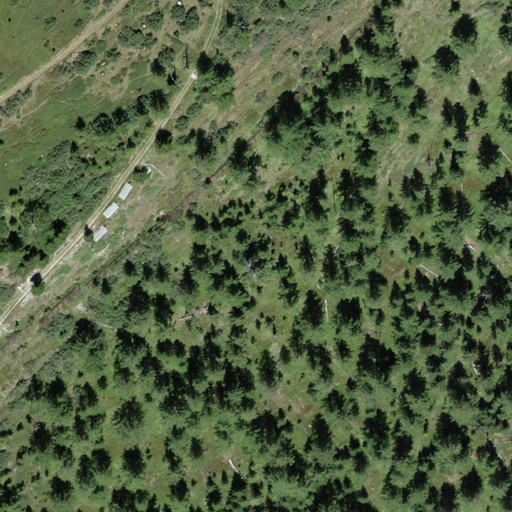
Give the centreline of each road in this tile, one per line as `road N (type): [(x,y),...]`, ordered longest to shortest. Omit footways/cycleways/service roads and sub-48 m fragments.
road 1 (track): [(218,0),(192,76),(141,152),(0,321)]
road 2 (track): [(0,99),(124,0)]
